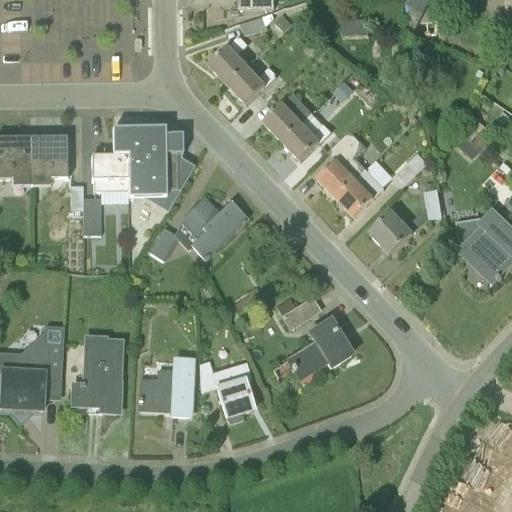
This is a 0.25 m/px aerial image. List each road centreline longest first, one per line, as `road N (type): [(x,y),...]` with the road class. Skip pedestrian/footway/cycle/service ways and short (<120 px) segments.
road 1 (residential): [(0,470),(184,477),(263,461),(375,420),(430,367)]
road 2 (residential): [(430,367),(198,119),(160,95)]
road 3 (residential): [(0,97),(160,95)]
road 4 (tertiary): [(407,511),(463,402)]
